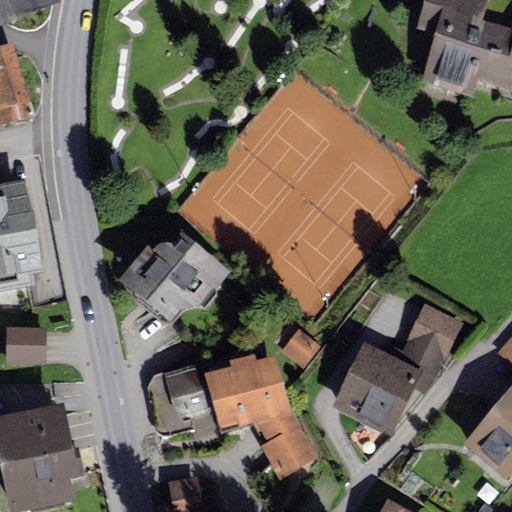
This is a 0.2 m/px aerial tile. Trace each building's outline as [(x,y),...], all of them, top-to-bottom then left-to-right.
[(0,0),(0,10),(2,16),(39,0),(0,0)] [(489,0),(488,0),(425,0),(415,39),(434,45),(422,91),(472,104),(476,88),(511,97),(511,36),(482,29),(489,0)] [(0,127),(35,117),(12,40),(0,43),(0,127)] [(42,271),(25,177),(0,180),(0,291),(30,286),(28,273),(42,271)] [(146,241),(116,278),(148,305),(157,312),(169,322),(181,309),(197,305),(211,287),(217,287),(229,272),(180,231),(171,242),(167,240),(162,241),(158,244),(154,247),(146,241)] [(363,340),(331,407),(391,436),(413,390),(425,396),(461,322),(425,305),(402,352),(390,346),(387,352),(363,340)] [(45,327),(6,326),(6,364),(45,364),(45,346),(45,327)] [(300,331),(283,351),(303,368),(320,347),(300,331)] [(511,335),(497,353),(511,365),(511,335)] [(220,431),(256,421),(267,441),(260,446),(279,480),(317,458),(292,413),(275,355),(256,360),(254,352),(204,364),(203,361),(154,375),(147,388),(149,396),(152,395),(157,425),(154,426),(155,432),(163,439),(195,430),(192,417),(215,412),(220,431)] [(511,384),(463,442),(506,478),(511,470),(511,384)] [(64,401),(0,414),(0,466),(9,511),(12,511),(73,499),(69,478),(84,475),(79,451),(78,447),(73,448),(67,415),(64,401)] [(168,483),(173,511),(203,511),(196,477),(168,483)] [(412,511),(387,498),(380,511),(412,511)]
